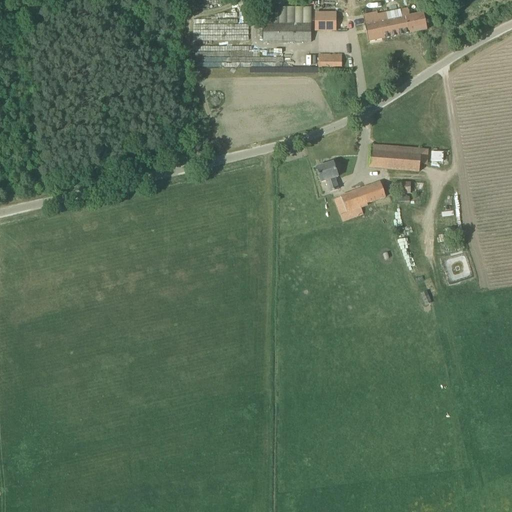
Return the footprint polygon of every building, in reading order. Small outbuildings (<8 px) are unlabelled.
[(408,8),(363,18),(368,43),(427,30),(423,12),(409,16),(408,8)] [(315,16),(315,31),(328,31),(329,23),(321,23),(321,16),(315,16)] [(312,25),(267,25),(263,25),(263,43),(312,43),(312,25)] [(342,56),(318,56),(318,68),(342,68),(342,56)] [(403,66),(395,60),(387,69),(396,76),(403,66)] [(371,145),(369,168),(419,172),(421,149),(371,145)] [(431,152),(431,162),(443,161),(442,152),(431,152)] [(334,180),(338,178),(333,163),(317,168),(322,184),(325,182),(330,193),(338,190),(334,180)] [(369,205),(387,198),(381,183),(341,197),(340,198),(335,200),(343,223),(364,215),(362,209),(369,206),(369,205)] [(401,194),(410,194),(410,183),(401,183),(401,194)] [(427,292),(420,294),(425,306),(432,304),(427,292)]
